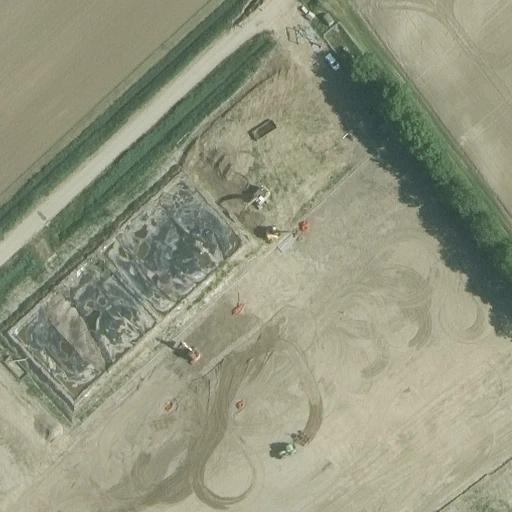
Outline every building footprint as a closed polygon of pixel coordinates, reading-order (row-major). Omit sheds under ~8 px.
[(406,182),(366,189),(372,227),(400,223),(398,208),(410,206),(406,182)] [(391,377),(486,289),(418,216),(322,305),(338,321),(242,411),(213,380),(150,439),(178,469),(131,511),(367,511),(326,468),(406,393),(391,377)] [(98,288),(54,327),(70,344),(114,304),(98,288)] [(85,368),(104,355),(99,347),(80,360),(85,368)] [(404,503),(400,506),(403,511),(417,511),(431,503),(407,467),(388,480),(404,503)]
